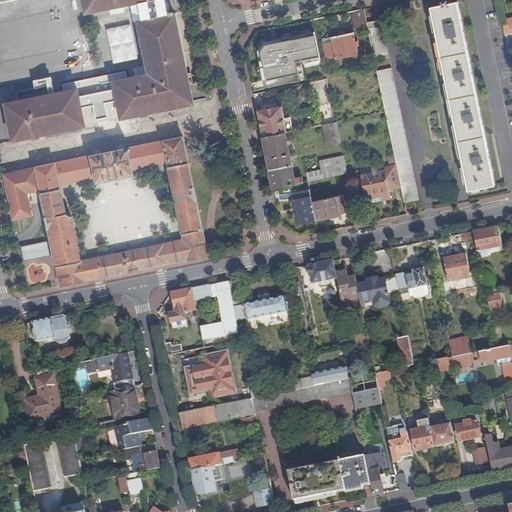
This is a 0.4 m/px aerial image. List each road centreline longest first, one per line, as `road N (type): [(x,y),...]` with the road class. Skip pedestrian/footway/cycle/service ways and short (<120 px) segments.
road 1 (residential): [(270,256),(511,209)]
road 2 (residential): [(221,24),(270,256)]
road 3 (residential): [(138,282),(184,511)]
road 4 (residential): [(4,311),(138,282)]
road 5 (residential): [(138,282),(270,256)]
road 6 (residential): [(511,489),(389,511)]
road 7 (residential): [(221,24),(339,0)]
